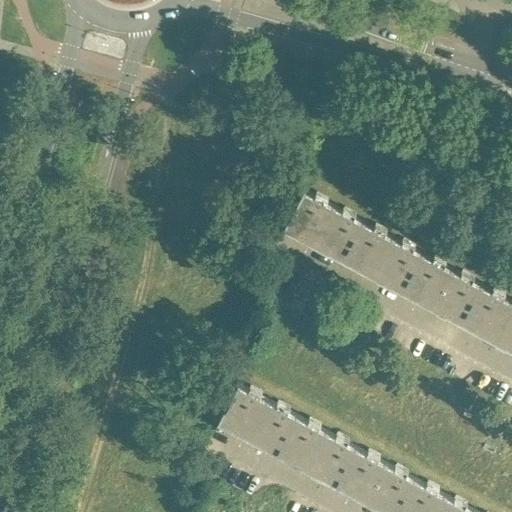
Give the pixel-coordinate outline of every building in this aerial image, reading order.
[(284,225),(315,241),(344,257),(364,220),(304,188),(284,225)] [(364,220),(344,257),(403,289),(423,251),(404,241),(364,220)] [(423,251),(403,289),(463,320),(483,283),(482,283),(423,251)] [(511,298),(483,283),(463,320),(511,346),(511,298)] [(298,413),(238,381),(218,418),(279,451),(298,413)] [(338,482),(357,445),(298,413),(279,451),(338,482)] [(393,511),(397,511),(417,477),(357,445),(338,482),(393,511)] [(473,511),(476,508),(417,477),(397,511),(473,511)]
